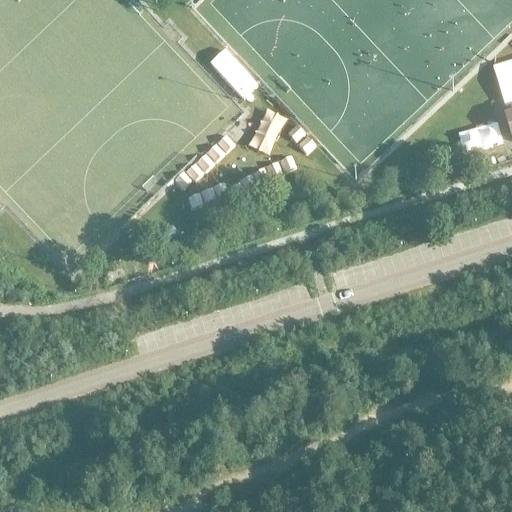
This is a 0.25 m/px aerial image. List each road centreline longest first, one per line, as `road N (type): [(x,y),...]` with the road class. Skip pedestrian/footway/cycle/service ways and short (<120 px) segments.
road 1 (unclassified): [(0,411),(511,250)]
road 2 (unclassified): [(0,313),(64,311),(511,173)]
